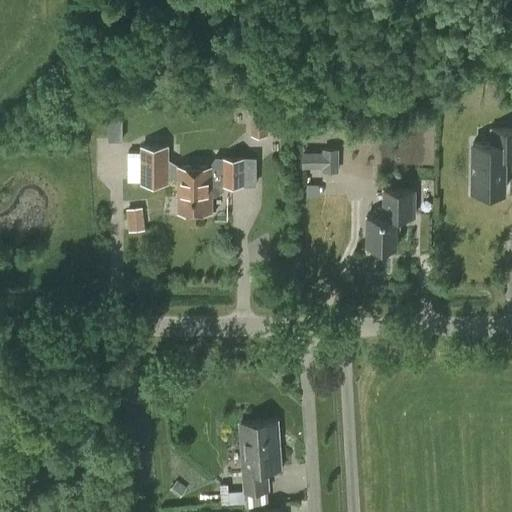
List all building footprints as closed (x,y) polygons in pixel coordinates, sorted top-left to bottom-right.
[(251,108),(251,135),(268,134),(268,130),(278,129),(278,108),(251,108)] [(108,140),(122,140),(122,117),(108,117),(108,140)] [(507,167),(511,167),(511,166),(511,127),(490,128),(490,141),(471,141),(471,191),(507,191),(507,167)] [(322,171),(339,172),(339,145),(319,145),(319,150),(303,150),(302,167),(322,167),(322,171)] [(177,164),(166,157),(166,146),(141,147),(142,182),(166,182),(166,180),(178,180),(178,211),(211,211),(211,195),(216,195),(224,189),(224,185),(256,185),(256,157),(222,157),(222,165),(211,165),(211,166),(178,166),(178,167),(177,167),(177,164)] [(306,184),(306,196),(320,196),(320,187),(318,187),(318,184),(306,184)] [(383,252),(383,246),(396,247),(396,216),(414,216),(414,189),(384,189),(383,215),(367,214),(366,246),(370,246),(370,251),(383,252)] [(129,232),(144,230),(142,207),(126,209),(129,232)] [(270,490),(268,468),(280,468),(277,420),(240,423),(244,470),(241,470),(243,492),(245,492),(247,506),(269,504),(267,490),(270,490)]
